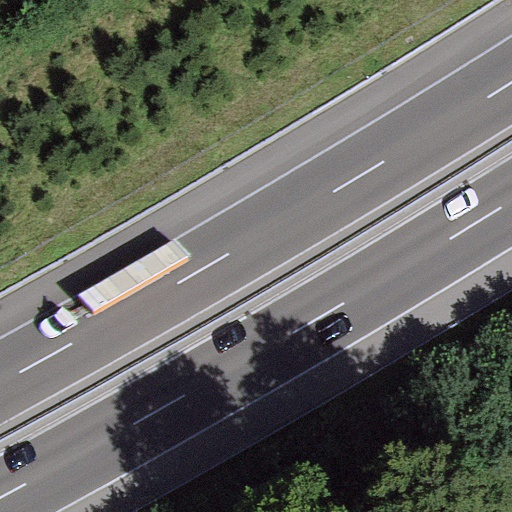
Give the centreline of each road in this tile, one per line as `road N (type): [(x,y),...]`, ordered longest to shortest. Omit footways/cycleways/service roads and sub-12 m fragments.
road 1 (motorway): [(511,82),(0,383)]
road 2 (motorway): [(0,498),(511,201)]
